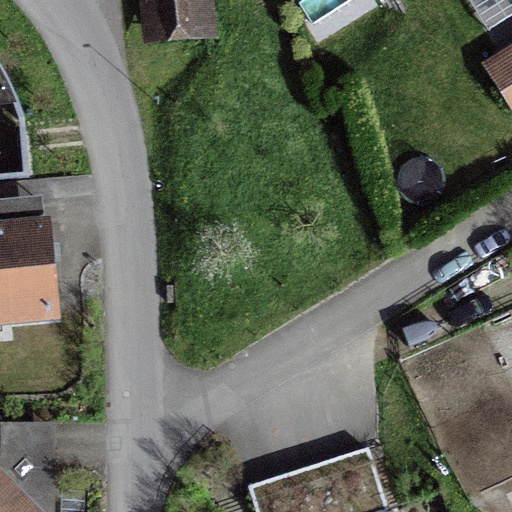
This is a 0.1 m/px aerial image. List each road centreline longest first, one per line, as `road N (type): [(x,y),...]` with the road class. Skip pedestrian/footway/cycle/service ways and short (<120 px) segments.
road 1 (residential): [(54,0),(82,47),(114,146),(138,446)]
road 2 (residential): [(138,446),(511,211)]
